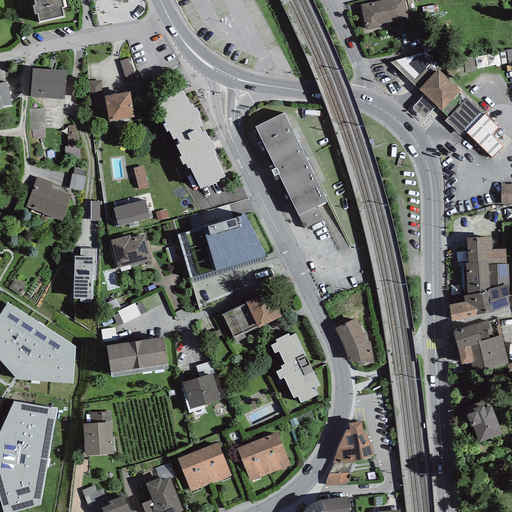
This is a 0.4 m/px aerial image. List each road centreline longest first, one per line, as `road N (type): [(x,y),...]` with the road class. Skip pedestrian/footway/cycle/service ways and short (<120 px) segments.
road 1 (primary): [(434,330),(424,157),(404,128),(365,101)]
road 2 (residential): [(297,269),(338,361),(342,393),(328,446),(294,493)]
road 3 (residential): [(230,77),(232,131),(297,269)]
road 4 (residential): [(297,269),(186,324),(121,336)]
road 5 (primary): [(446,511),(434,330)]
road 6 (residential): [(170,22),(0,57)]
road 7 (primary): [(365,101),(230,77)]
